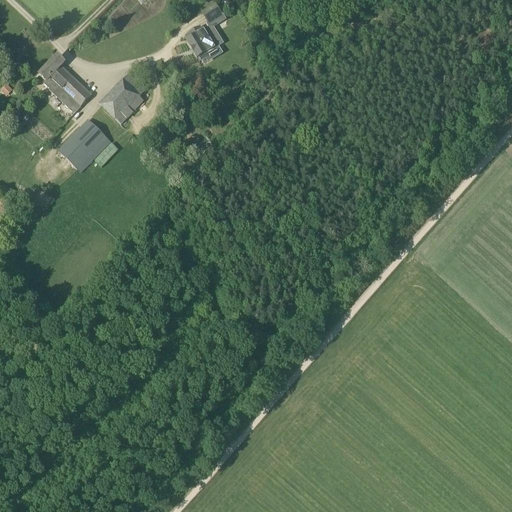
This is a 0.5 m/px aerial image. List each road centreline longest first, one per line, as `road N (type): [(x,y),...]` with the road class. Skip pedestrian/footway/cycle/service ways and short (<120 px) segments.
road 1 (track): [(511,137),(177,511)]
road 2 (track): [(164,66),(89,72),(9,0)]
